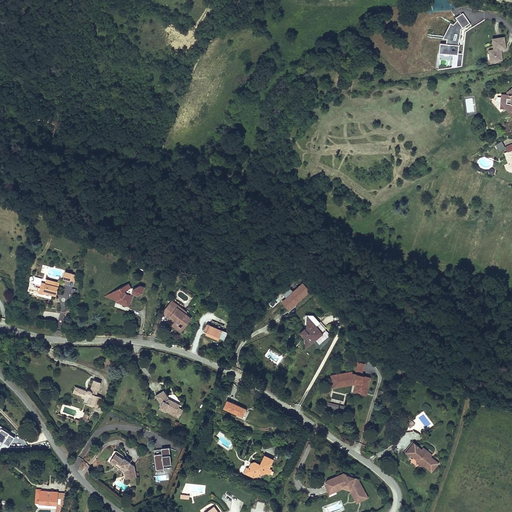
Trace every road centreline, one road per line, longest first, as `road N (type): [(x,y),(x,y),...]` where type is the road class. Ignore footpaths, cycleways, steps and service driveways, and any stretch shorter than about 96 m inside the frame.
road 1 (residential): [(390,511),(396,493),(388,478),(226,368),(153,343),(0,326)]
road 2 (residential): [(0,373),(75,473),(120,511)]
road 3 (track): [(430,511),(467,393)]
